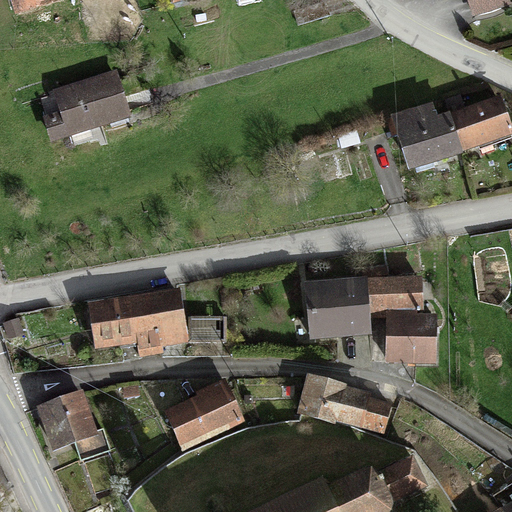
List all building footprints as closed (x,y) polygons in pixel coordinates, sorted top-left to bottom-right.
[(117,52),(53,74),(68,118),(132,96),(117,52)] [(444,100),(396,114),(414,173),(511,144),(511,118),(508,106),(451,123),(444,100)] [(439,274),(313,280),(316,335),(390,332),(391,362),(443,360),(439,274)] [(179,279),(87,294),(96,351),(188,336),(179,279)] [(330,373),(302,369),(297,414),(392,425),(396,392),(329,384),(330,373)] [(230,380),(167,405),(185,448),(248,422),(230,380)] [(83,390),(39,406),(56,456),(101,440),(83,390)] [(403,511),(399,501),(422,493),(403,458),(383,468),(381,464),(347,480),(343,472),(258,511),(403,511)] [(511,511),(511,501),(491,511),(511,511)]
